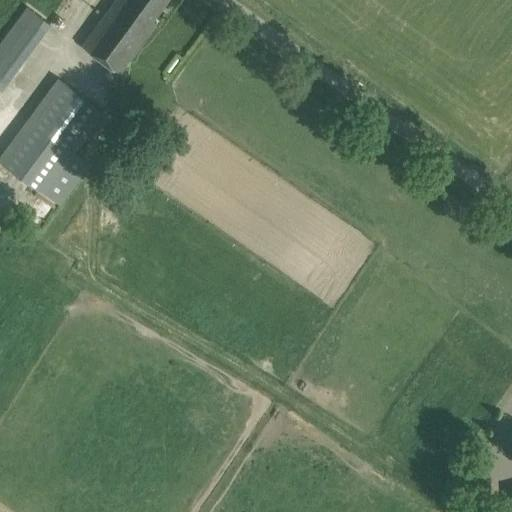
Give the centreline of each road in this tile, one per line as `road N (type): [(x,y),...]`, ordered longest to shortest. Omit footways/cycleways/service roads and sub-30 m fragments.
road 1 (unclassified): [(511,198),(225,0)]
road 2 (track): [(0,122),(84,0)]
